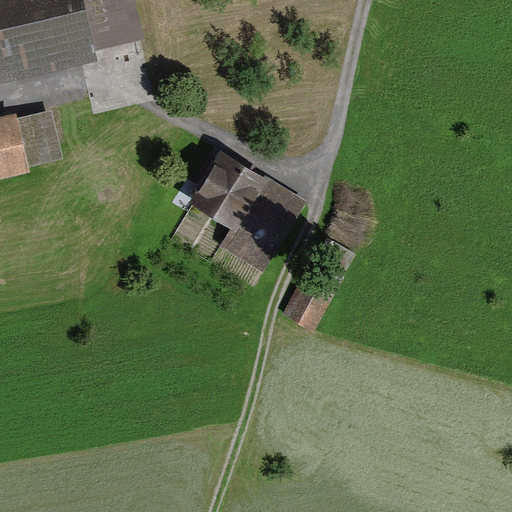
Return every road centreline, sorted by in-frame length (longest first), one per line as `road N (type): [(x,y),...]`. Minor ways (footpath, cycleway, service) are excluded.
road 1 (track): [(365,0),(322,166),(316,222),(272,315),(218,511)]
road 2 (track): [(135,81),(148,103),(275,166),(322,166)]
